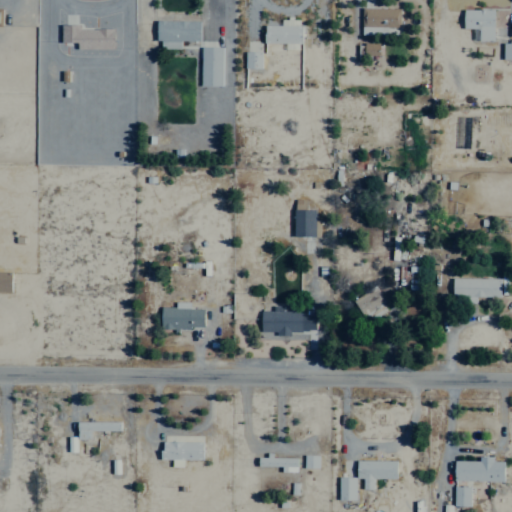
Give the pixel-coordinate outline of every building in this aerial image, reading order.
[(384,26),(398,27),(398,8),(360,7),(360,33),(384,34),(384,26)] [(492,9),(462,9),(461,28),(477,28),(477,40),(492,40),(492,9)] [(262,43),(299,43),(299,18),(279,18),(279,25),(262,25),(262,43)] [(178,48),(179,40),(198,40),(198,20),(156,19),(155,48),(178,48)] [(112,28),(78,28),(78,24),(59,24),(59,42),(75,42),(75,48),(112,49),(112,28)] [(377,42),(361,43),(362,55),(377,55),(377,42)] [(511,59),(511,42),(501,42),(501,59),(511,59)] [(221,47),(199,46),(199,85),(220,86),(221,47)] [(260,67),(260,51),(243,51),(243,67),(260,67)] [(318,236),(318,219),(313,219),(313,209),(303,209),(303,199),(291,199),(291,235),(318,236)] [(0,291),(9,292),(9,271),(0,271),(0,291)] [(499,277),(451,277),(451,302),(474,302),(474,296),(498,296),(499,277)] [(386,312),(375,289),(353,299),(363,322),(386,312)] [(159,306),(159,328),(201,329),(202,309),(188,308),(188,302),(173,301),(173,307),(159,306)] [(314,312),(280,312),(280,306),(271,305),(271,310),(259,310),(259,337),(288,337),(288,330),(313,331),(314,312)] [(118,430),(118,421),(75,421),(75,439),(88,439),(88,431),(118,430)] [(200,441),(159,441),(159,459),(170,459),(170,467),(181,466),(181,460),(201,459),(200,441)] [(317,455),(302,455),(302,468),(317,468),(317,455)] [(295,472),(295,456),(265,456),(265,457),(256,457),(256,466),(280,466),(280,472),(295,472)] [(452,480),(501,481),(501,461),(491,461),(491,456),(477,456),(477,460),(452,460),(452,480)] [(394,460),(354,460),(354,477),(361,477),(361,488),(371,489),(371,478),(394,478),(394,460)] [(337,499),(353,499),(353,476),(337,476),(337,499)] [(468,506),(468,486),(452,486),(452,505),(468,506)]
